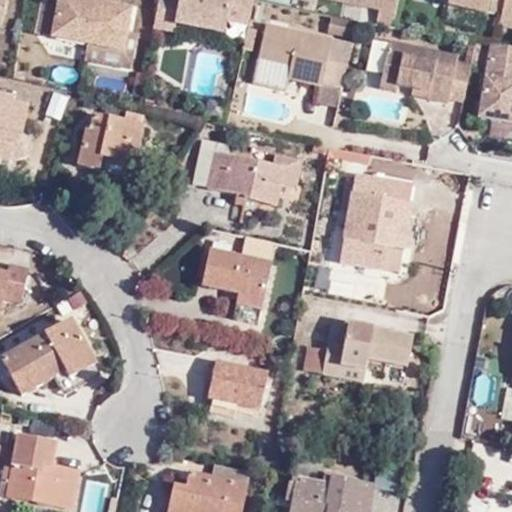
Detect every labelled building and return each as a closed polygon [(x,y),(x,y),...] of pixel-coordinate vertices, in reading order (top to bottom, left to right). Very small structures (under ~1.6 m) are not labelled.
[(0,0),(0,32),(4,33),(9,0),(0,0)] [(94,2),(85,0),(72,0),(71,5),(94,9),(94,2)] [(170,0),(159,0),(157,11),(153,31),(169,35),(171,27),(221,37),(226,20),(244,23),(247,0),(177,0),(177,1),(170,0)] [(384,0),(330,0),(382,11),(384,0)] [(489,6),(503,8),(504,0),(450,0),(449,12),(485,20),(489,6)] [(511,0),(504,0),(503,8),(498,33),(511,36),(511,0)] [(94,2),(94,9),(116,14),(117,6),(94,2)] [(59,13),(52,43),(86,49),(94,9),(71,5),(61,3),(59,13)] [(127,38),(130,23),(131,17),(116,14),(94,9),(86,49),(90,50),(105,53),(123,57),(125,47),(127,38)] [(43,10),(37,39),(52,43),(59,13),(43,10)] [(321,86),(324,76),(340,80),(349,44),(265,26),(258,57),(289,65),(288,71),(287,79),(321,86)] [(131,74),(138,40),(127,38),(125,47),(123,57),(105,53),(90,50),(87,65),(131,74)] [(446,102),(447,99),(462,102),(470,66),(448,61),(448,57),(390,44),(379,88),(397,92),(398,86),(414,89),(413,95),(446,102)] [(511,49),(496,46),(491,45),(480,119),(511,124),(511,49)] [(288,71),(289,65),(258,57),(257,64),(288,71)] [(397,92),(413,95),(414,89),(398,86),(397,92)] [(26,141),(21,139),(28,109),(13,105),(14,101),(0,97),(0,159),(10,162),(11,159),(18,160),(25,159),(29,153),(29,147),(26,141)] [(341,119),(331,117),(329,125),(339,127),(341,119)] [(134,165),(143,129),(95,118),(92,131),(86,129),(78,167),(99,171),(102,158),(134,165)] [(237,197),(246,199),(246,201),(276,208),(281,187),(292,189),(298,162),(276,157),(273,168),(225,157),(228,147),(204,141),(193,185),(207,188),(208,190),(237,197)] [(315,146),(314,152),(327,156),(328,149),(315,146)] [(354,162),(355,154),(335,150),(333,158),(354,162)] [(355,181),(340,262),(382,271),(387,249),(402,251),(410,204),(408,204),(413,186),(366,177),(365,182),(355,181)] [(234,206),(244,208),(246,201),(246,199),(237,197),(234,206)] [(382,271),(398,274),(402,251),(387,249),(382,271)] [(258,327),(270,266),(210,252),(202,287),(241,296),(235,322),(258,327)] [(3,299),(20,302),(27,270),(10,266),(8,273),(0,271),(0,309),(3,299)] [(3,360),(22,396),(54,378),(64,372),(70,379),(94,366),(70,322),(3,360)] [(371,336),(372,330),(348,325),(345,339),(310,333),(303,370),(362,382),(367,360),(407,368),(413,339),(388,334),(386,339),(371,336)] [(216,364),(208,400),(212,401),(256,411),(260,412),(268,376),(216,364)] [(65,395),(99,375),(94,366),(70,379),(64,372),(54,378),(65,395)] [(232,412),(255,418),(256,411),(212,401),(209,412),(231,416),(232,412)] [(51,434),(0,422),(0,446),(46,456),(51,434)] [(293,432),(279,430),(277,444),(289,446),(293,432)] [(290,459),(293,447),(289,446),(277,444),(274,456),(290,459)] [(6,464),(1,483),(8,485),(12,465),(6,464)] [(32,464),(31,469),(12,465),(8,485),(6,497),(71,510),(78,472),(32,464)] [(241,511),(247,487),(191,476),(188,490),(173,487),(167,511),(241,511)] [(330,488),(298,482),(292,511),(367,511),(373,489),(331,481),(330,488)]
